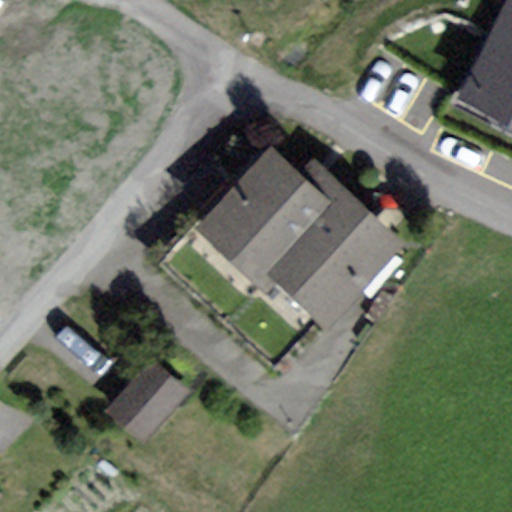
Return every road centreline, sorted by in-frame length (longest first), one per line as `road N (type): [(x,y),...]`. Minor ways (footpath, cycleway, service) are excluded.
road 1 (residential): [(232,66),(0,345)]
road 2 (residential): [(511,221),(232,66)]
road 3 (residential): [(129,0),(232,66)]
